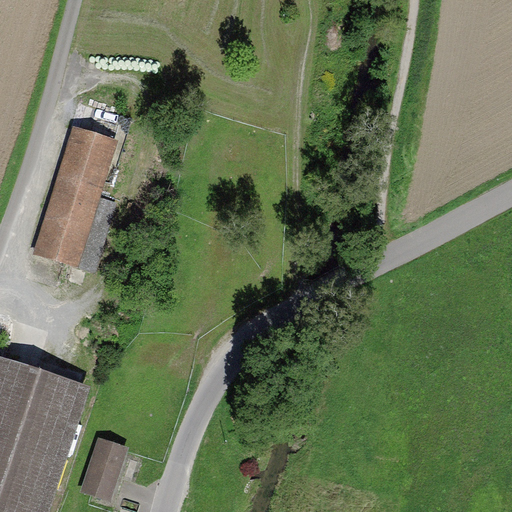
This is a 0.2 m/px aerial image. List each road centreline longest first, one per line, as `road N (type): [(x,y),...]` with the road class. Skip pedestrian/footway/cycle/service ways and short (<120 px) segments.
road 1 (residential): [(511,198),(257,338),(213,389),(168,511)]
road 2 (track): [(60,61),(168,77),(237,112),(263,154),(270,230),(257,338)]
road 3 (unclassified): [(0,257),(77,0)]
road 4 (track): [(419,0),(384,182),(394,260)]
